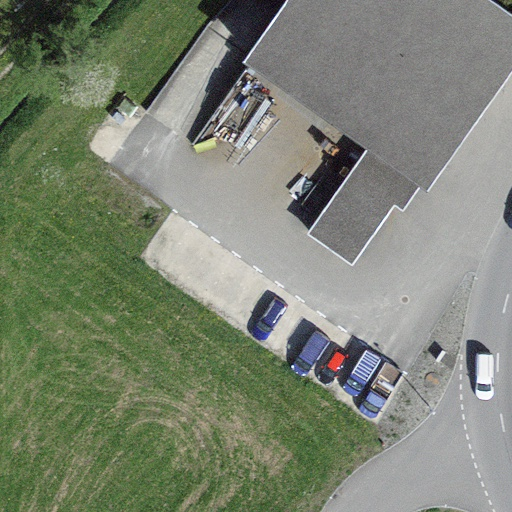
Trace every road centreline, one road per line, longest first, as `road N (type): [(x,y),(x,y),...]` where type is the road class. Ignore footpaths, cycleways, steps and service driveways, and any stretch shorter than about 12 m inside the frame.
road 1 (track): [(0,206),(188,0)]
road 2 (tertiary): [(511,283),(493,338),(490,442)]
road 3 (residential): [(364,511),(378,497),(490,442)]
